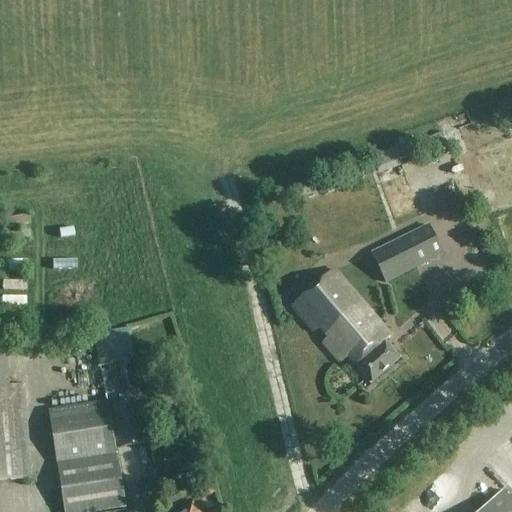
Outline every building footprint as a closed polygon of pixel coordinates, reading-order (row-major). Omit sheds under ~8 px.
[(383,190),(406,180),(396,156),(373,166),(383,190)] [(405,185),(385,193),(395,219),(415,212),(405,185)] [(428,227),(370,255),(384,284),(442,255),(428,227)] [(78,266),(78,254),(52,255),(53,267),(78,266)] [(3,278),(26,279),(27,268),(4,267),(3,278)] [(347,357),(370,385),(399,361),(385,343),(392,337),(334,271),(291,308),(313,333),(317,329),(326,339),(322,343),(340,363),(347,357)] [(95,373),(118,372),(116,341),(94,342),(95,373)] [(0,482),(25,480),(18,386),(8,387),(5,345),(0,345),(0,482)] [(127,405),(111,408),(119,448),(148,442),(137,390),(124,392),(127,405)] [(115,448),(119,448),(111,408),(109,409),(49,419),(64,511),(98,511),(124,508),(115,448)] [(482,466),(511,498),(511,448),(507,443),(482,466)] [(511,511),(511,503),(501,492),(480,511),(511,511)] [(197,511),(192,503),(177,511),(197,511)]
